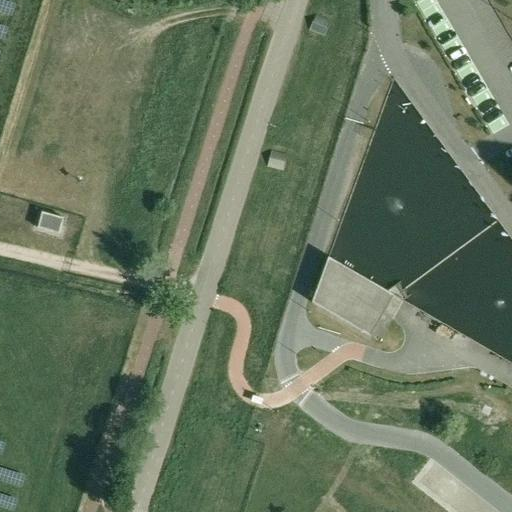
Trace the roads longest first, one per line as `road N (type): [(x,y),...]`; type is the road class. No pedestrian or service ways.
road 1 (unclassified): [(137,511),(297,0)]
road 2 (track): [(205,293),(0,250)]
